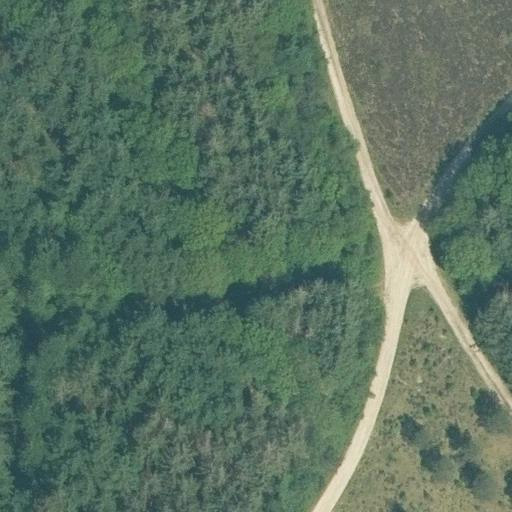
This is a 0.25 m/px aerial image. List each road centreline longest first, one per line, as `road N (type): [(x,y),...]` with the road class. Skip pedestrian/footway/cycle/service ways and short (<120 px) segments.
road 1 (track): [(511,413),(380,217),(314,0)]
road 2 (track): [(322,511),(369,415),(396,295),(425,220),(445,184),(511,108)]
road 3 (track): [(107,331),(215,327),(403,275)]
